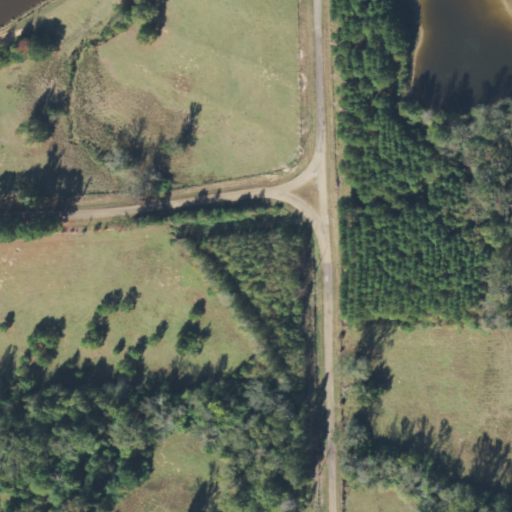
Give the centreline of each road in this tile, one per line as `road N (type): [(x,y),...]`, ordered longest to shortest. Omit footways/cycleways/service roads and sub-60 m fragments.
road 1 (residential): [(340,511),(324,0)]
road 2 (residential): [(0,211),(95,210),(329,182)]
